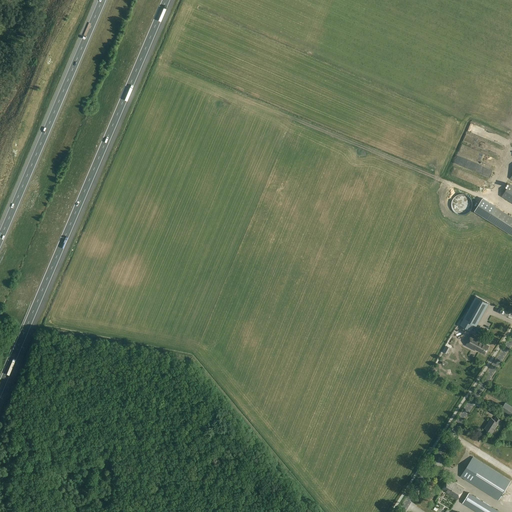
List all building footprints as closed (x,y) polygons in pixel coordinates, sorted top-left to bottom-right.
[(511,175),(510,178),(511,179),(511,185),(510,184),(502,197),(511,203),(511,175)] [(483,199),(475,212),(487,220),(495,207),(483,199)] [(487,220),(511,235),(511,217),(495,207),(487,220)] [(487,303),(476,297),(464,319),(472,324),(475,325),(487,303)] [(472,324),(464,319),(460,325),(469,330),(472,324)] [(484,344),(485,342),(472,335),(466,346),(475,351),(476,349),(485,354),(489,347),(484,344)] [(511,416),(511,406),(505,403),(501,410),(511,416)] [(494,420),(491,419),(485,429),(492,433),(498,424),(500,425),(502,421),(496,417),(494,420)] [(498,501),(511,481),(473,457),(460,477),(498,501)] [(449,495),(457,500),(464,488),(457,484),(456,484),(449,480),(443,489),(450,494),(449,495)] [(463,503),(469,507),(476,511),(500,511),(493,508),(476,497),(469,492),(463,503)]
